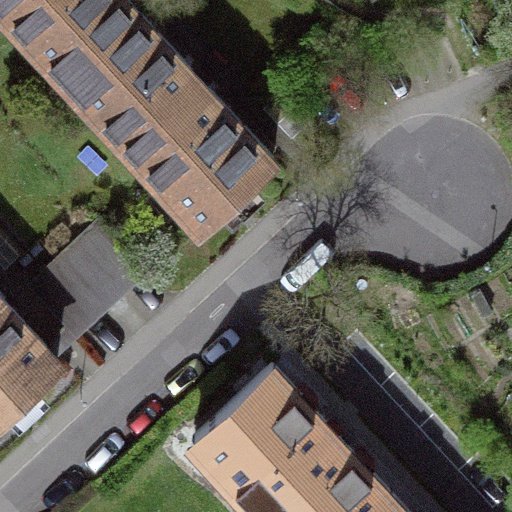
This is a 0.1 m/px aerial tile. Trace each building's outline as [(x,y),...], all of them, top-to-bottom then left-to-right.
[(137,8),(129,0),(0,0),(0,1),(66,73),(137,8)] [(511,0),(500,0),(510,29),(511,28),(511,0)] [(274,156),(137,8),(66,73),(203,221),(274,156)] [(100,219),(33,281),(74,325),(141,264),(100,219)] [(0,409),(57,357),(0,294),(0,409)] [(398,349),(369,319),(344,343),(381,382),(403,361),(396,353),(398,349)] [(365,511),(392,488),(273,360),(195,432),(269,511),(365,511)] [(414,511),(392,488),(365,511),(414,511)]
